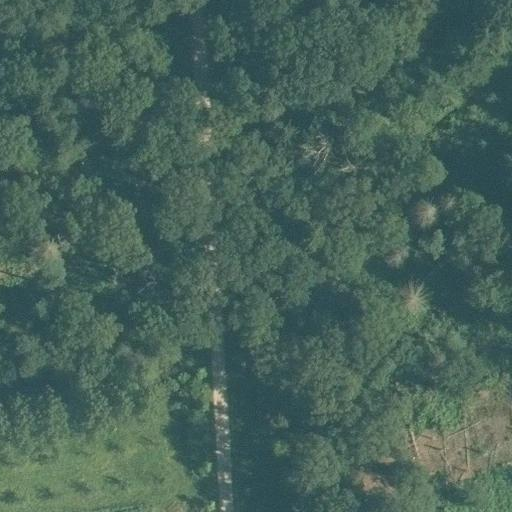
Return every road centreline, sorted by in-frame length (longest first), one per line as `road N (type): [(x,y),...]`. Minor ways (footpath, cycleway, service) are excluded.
road 1 (track): [(224,511),(195,0)]
road 2 (track): [(266,0),(511,241)]
road 3 (track): [(108,0),(0,92)]
